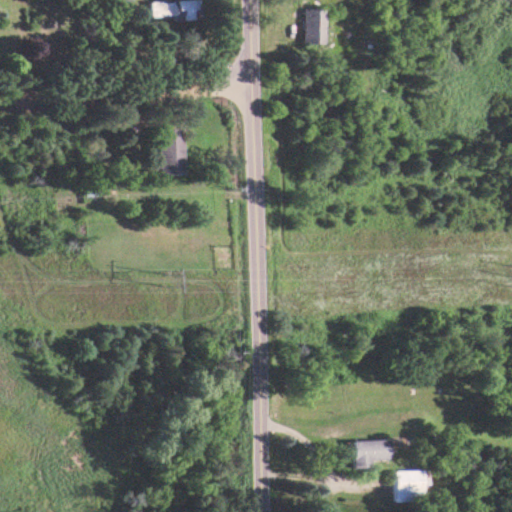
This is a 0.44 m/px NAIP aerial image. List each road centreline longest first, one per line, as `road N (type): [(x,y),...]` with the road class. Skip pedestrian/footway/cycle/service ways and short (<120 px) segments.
road 1 (tertiary): [(239,0),(252,511)]
road 2 (residential): [(0,94),(242,85)]
